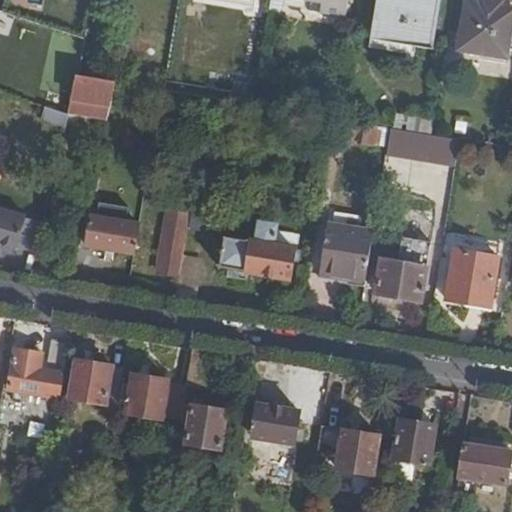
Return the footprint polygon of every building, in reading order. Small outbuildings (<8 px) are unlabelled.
[(350,0),(292,0),(312,4),(310,13),(347,20),(350,0)] [(382,0),(376,38),(415,44),(415,49),(431,52),(439,0),(382,0)] [(511,47),(511,5),(480,0),(469,0),(460,51),(510,60),(511,47)] [(71,113),(109,120),(118,82),(79,75),(71,113)] [(40,120),(64,125),(66,113),(43,108),(40,120)] [(375,126),(351,121),(349,140),(377,145),(379,129),(374,129),(375,126)] [(382,190),(446,197),(452,138),(388,131),(382,190)] [(307,201),(287,198),(284,217),(304,220),(307,201)] [(97,204),(89,245),(131,253),(136,224),(125,221),(127,209),(97,204)] [(0,208),(0,245),(16,249),(26,215),(0,208)] [(162,273),(181,277),(191,212),(172,209),(162,273)] [(258,242),(227,236),(221,266),(292,281),(297,250),(276,246),(279,226),(262,223),(258,242)] [(366,281),(369,266),(374,234),(328,226),(319,273),(366,281)] [(366,281),(365,289),(377,292),(377,296),(422,303),(432,244),(403,240),(399,265),(383,262),(382,268),(369,266),(366,281)] [(455,252),(448,302),(492,308),(500,260),(455,252)] [(62,399),(71,342),(53,340),(47,370),(41,369),(43,357),(17,353),(11,390),(62,399)] [(213,354),(195,351),(189,386),(208,390),(213,354)] [(125,375),(126,370),(79,363),(74,400),(119,408),(125,375)] [(189,386),(125,375),(119,408),(118,415),(181,425),(185,405),(189,386)] [(228,412),(185,405),(181,425),(179,443),(223,449),(228,412)] [(301,413),(261,406),(256,439),(295,446),(301,413)] [(401,423),(391,483),(412,487),(416,462),(431,464),(437,428),(401,423)] [(380,437),(325,428),(320,455),(341,458),(339,469),(374,474),(380,437)] [(254,447),(252,478),(291,480),(292,448),(254,447)] [(511,465),(511,456),(466,449),(458,500),(477,503),(479,485),(508,489),(511,465)]
